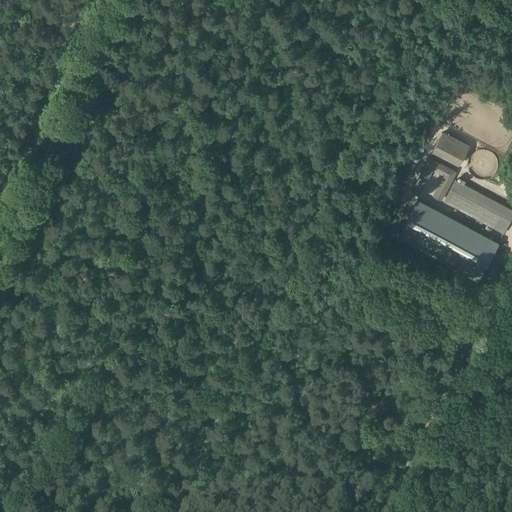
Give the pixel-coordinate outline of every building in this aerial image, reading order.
[(433,150),(460,163),(470,144),(443,130),(433,150)] [(433,170),(443,175),(433,195),(442,200),(457,171),(429,156),(411,191),(420,196),(433,170)] [(417,162),(413,161),(412,160),(403,178),(408,180),(417,162)] [(511,208),(457,179),(447,197),(506,229),(511,216),(511,208)] [(404,223),(394,218),(388,230),(479,279),(499,241),(418,197),(404,223)]
